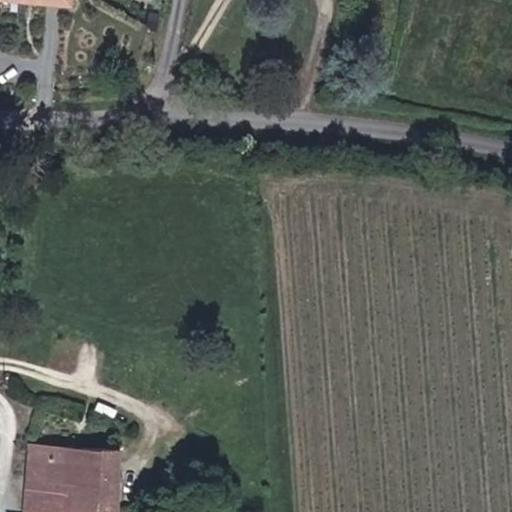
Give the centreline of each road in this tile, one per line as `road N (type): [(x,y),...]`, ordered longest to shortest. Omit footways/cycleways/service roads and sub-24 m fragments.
road 1 (unclassified): [(140,110),(428,132),(511,151)]
road 2 (unknown): [(0,374),(138,415),(156,435),(158,452),(141,480)]
road 3 (unclassified): [(0,113),(140,110)]
road 4 (residential): [(140,110),(166,88),(184,0)]
